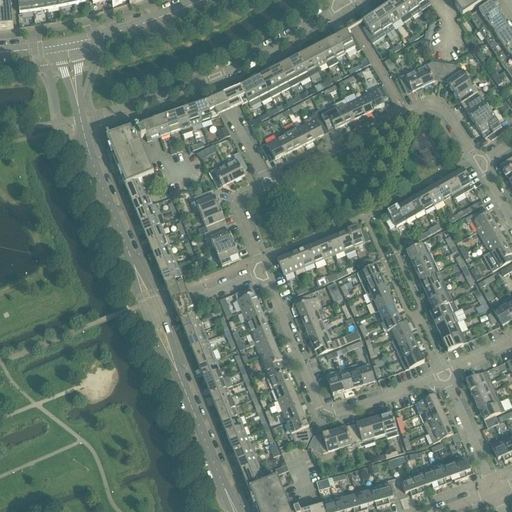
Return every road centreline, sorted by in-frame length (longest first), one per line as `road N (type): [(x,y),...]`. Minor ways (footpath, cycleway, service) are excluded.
road 1 (residential): [(444,375),(323,414),(262,274)]
road 2 (residential): [(266,185),(405,116)]
road 3 (unclassified): [(130,259),(79,119)]
road 4 (residential): [(214,78),(343,7)]
road 5 (residential): [(79,119),(214,78)]
road 6 (residential): [(495,491),(444,375)]
